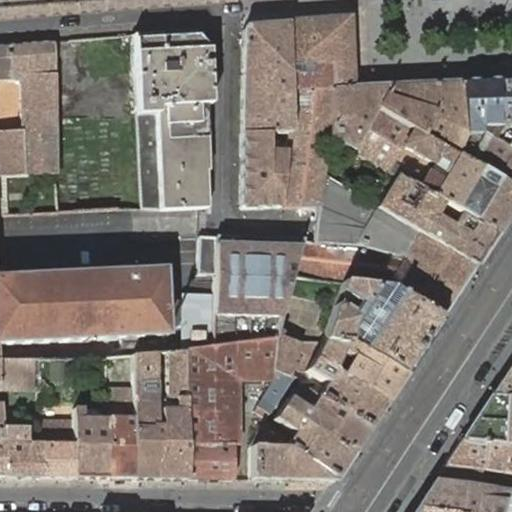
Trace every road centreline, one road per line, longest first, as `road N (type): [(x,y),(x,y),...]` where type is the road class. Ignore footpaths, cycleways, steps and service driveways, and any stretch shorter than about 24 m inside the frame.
road 1 (residential): [(0,495),(384,498)]
road 2 (residential): [(347,0),(0,27)]
road 3 (tertiary): [(384,498),(511,308)]
